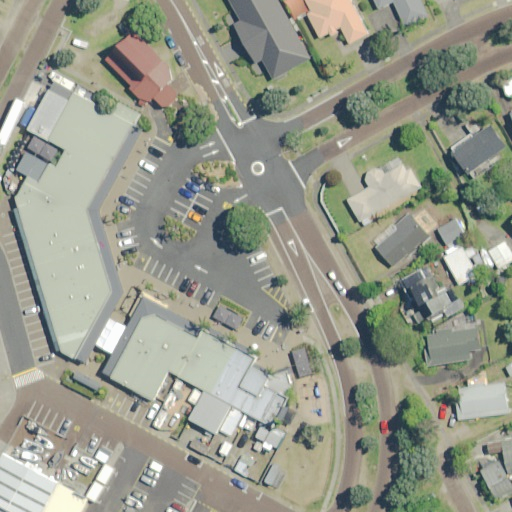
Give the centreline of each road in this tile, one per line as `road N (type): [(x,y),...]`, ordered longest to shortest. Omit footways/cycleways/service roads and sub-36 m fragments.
road 1 (residential): [(261,511),(34,388),(0,278)]
road 2 (residential): [(306,253),(347,298),(379,366),(387,458),(375,511)]
road 3 (residential): [(340,511),(355,436),(351,394),(306,253)]
road 4 (residential): [(264,150),(471,32)]
road 5 (residential): [(488,66),(294,169),(277,169)]
road 6 (residential): [(172,0),(253,151)]
road 7 (residential): [(65,0),(0,124)]
